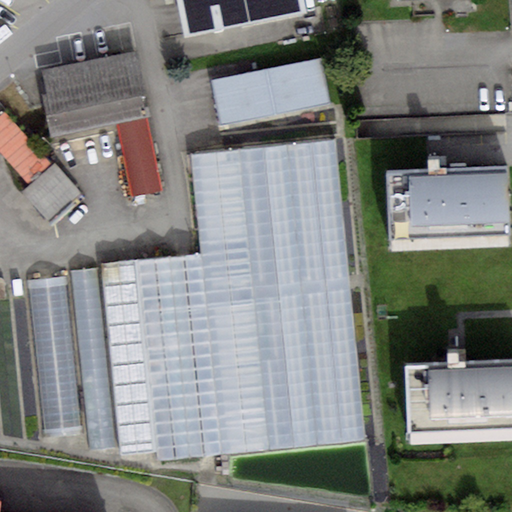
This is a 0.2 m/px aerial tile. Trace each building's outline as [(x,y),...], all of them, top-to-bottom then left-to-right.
[(295,0),(171,0),(180,42),(299,19),(295,0)] [(316,55),(207,77),(217,127),(326,105),(316,55)] [(143,58),(42,79),(53,134),(118,120),(134,198),(171,190),(143,58)] [(8,115),(0,120),(0,156),(27,190),(21,195),(48,228),(83,200),(54,164),(50,167),(8,115)] [(212,277),(0,302),(0,426),(83,417),(87,449),(185,438),(189,465),(359,445),(325,155),(200,170),(212,277)] [(500,166),(382,171),(386,254),(504,249),(500,166)] [(511,359),(402,362),(404,449),(511,446),(511,359)]
